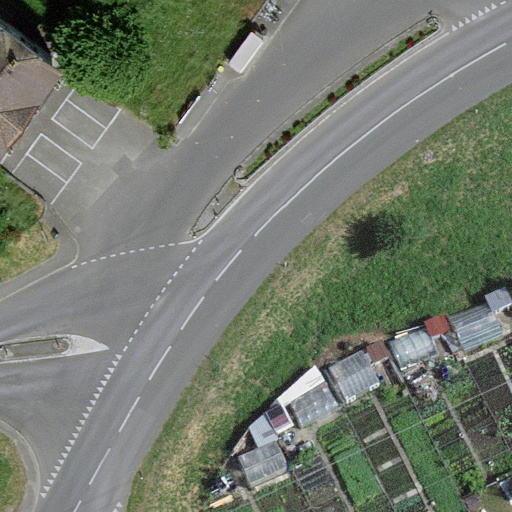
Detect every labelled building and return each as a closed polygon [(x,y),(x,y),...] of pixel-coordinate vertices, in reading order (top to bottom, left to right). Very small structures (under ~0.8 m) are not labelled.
[(0,135),(59,55),(0,12),(0,135)] [(487,303),(447,319),(462,354),(502,338),(487,303)] [(417,329),(387,343),(405,381),(435,367),(417,329)] [(362,355),(329,373),(347,406),(380,388),(362,355)] [(326,386),(288,405),(301,430),(338,411),(326,386)] [(276,444),(234,462),(246,491),(288,474),(276,444)]
